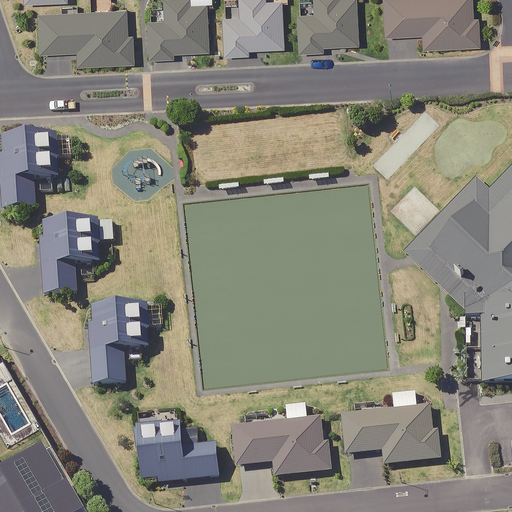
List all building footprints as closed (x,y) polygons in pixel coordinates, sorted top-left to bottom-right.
[(283,0),(241,0),(242,19),(225,19),(225,57),(250,57),(250,50),(284,50),(283,0)] [(340,3),(339,0),(316,0),(317,18),(299,20),(301,52),(362,48),(359,1),(340,3)] [(477,49),(476,0),(385,0),(387,38),(425,37),(425,50),(477,49)] [(208,2),(166,2),(166,24),(150,24),(151,62),(177,61),(177,54),(209,54),(208,2)] [(128,37),(127,15),(113,15),(91,16),(41,17),(42,55),(79,54),(79,67),(133,66),(132,37),(128,37)] [(58,182),(58,135),(38,135),(38,144),(4,144),(4,213),(37,214),(37,182),(58,182)] [(475,331),(479,401),(511,398),(511,183),(493,203),(485,188),(408,270),(475,331)] [(99,248),(119,249),(120,228),(99,227),(100,220),(80,220),(79,230),(46,229),(45,298),(79,299),(79,270),(99,270),(99,248)] [(148,330),(147,306),(126,307),(126,314),(93,314),(94,389),(129,388),(129,353),(148,353),(148,330)] [(394,397),(396,414),(377,416),(375,404),(355,406),(356,419),(344,420),(348,457),(385,453),(386,467),(440,461),(434,409),(420,411),(419,394),(394,397)] [(287,414),(280,414),(244,418),(246,431),(235,432),(239,469),(276,465),(278,479),(332,474),(330,445),(324,446),(321,422),(311,423),(309,406),(302,407),(286,408),(287,414)] [(177,410),(136,414),(143,489),(221,482),(218,449),(197,451),(196,432),(179,434),(177,410)]
